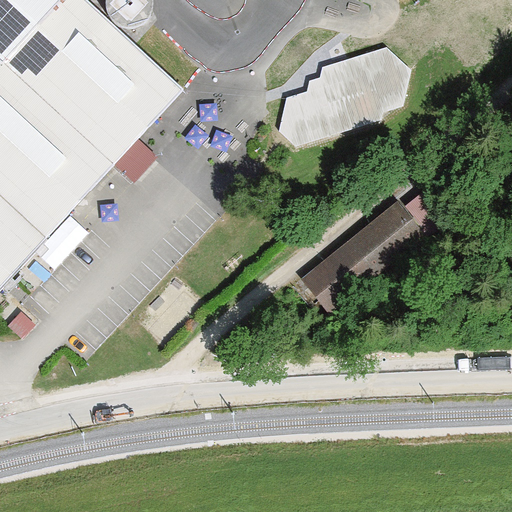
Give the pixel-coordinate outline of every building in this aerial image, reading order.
[(0,0),(0,287),(115,166),(134,183),(157,157),(139,141),(185,91),(84,0),(0,0)] [(137,30),(145,25),(151,17),(153,8),(152,0),(106,0),(105,6),(106,15),(111,23),(119,29),(128,31),(137,30)] [(320,79),(308,83),(306,93),(286,100),(278,133),(292,151),(315,148),(383,125),(383,113),(405,107),(412,66),(385,49),(322,67),(320,79)] [(327,322),(431,244),(400,203),(296,281),(327,322)] [(26,336),(39,321),(23,308),(10,322),(26,336)] [(179,511),(177,490),(126,496),(127,511),(179,511)]
